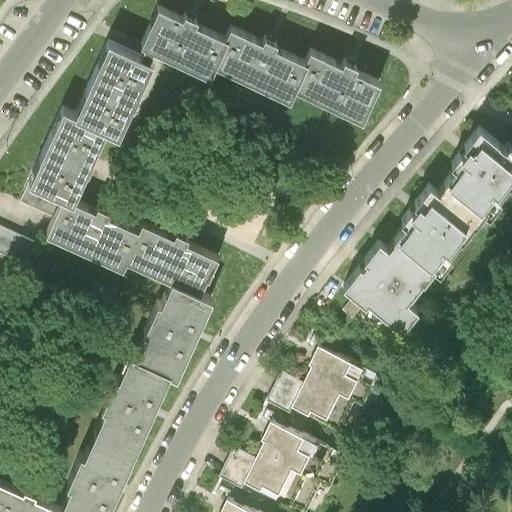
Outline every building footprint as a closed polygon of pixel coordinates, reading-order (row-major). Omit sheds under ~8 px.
[(226,36),(194,21),(196,17),(184,11),(181,16),(158,5),(140,43),(208,74),(213,63),(226,36)] [(305,58),(275,44),(277,40),(266,35),(264,40),(231,24),(226,36),(213,63),(286,98),(291,87),(305,58)] [(18,476),(17,480),(0,471),(0,511),(67,511),(71,505),(86,511),(94,511),(112,474),(146,400),(163,364),(174,369),(193,329),(209,293),(197,288),(213,254),(182,239),(184,234),(179,232),(172,228),(169,234),(139,220),(135,228),(102,212),(104,207),(98,204),(92,202),(90,206),(67,195),(83,159),(101,121),(113,126),(130,90),(145,58),(116,44),(105,39),(72,111),(57,104),(25,174),(60,190),(53,207),(49,214),(43,228),(118,263),(122,254),(168,276),(157,299),(151,296),(138,325),(142,327),(132,349),(124,345),(112,370),(107,367),(94,396),(98,397),(76,444),(72,442),(58,471),(61,473),(50,495),(29,485),(30,481),(18,476)] [(345,59),(343,65),(309,49),(305,58),(291,87),(362,120),(381,80),(356,68),(357,65),(345,59)] [(452,163),(443,174),(476,201),(499,173),(510,181),(511,178),(511,145),(506,140),(500,148),(474,126),(447,159),(452,163)] [(25,174),(14,198),(49,214),(53,207),(60,190),(25,174)] [(411,209),(393,230),(429,259),(476,201),(443,174),(434,185),(427,179),(405,205),(411,209)] [(0,219),(0,261),(17,270),(34,237),(0,219)] [(429,259),(393,230),(384,241),(375,234),(338,279),(358,296),(362,291),(383,309),(386,305),(397,315),(411,299),(402,291),(429,259)] [(318,338),(300,373),(281,364),(266,394),(286,404),(291,394),(323,410),(336,384),(347,389),(362,359),(318,338)] [(312,434),(263,412),(248,446),(231,438),(219,465),(234,473),(275,491),(290,459),(298,463),(312,434)] [(251,511),(256,505),(227,490),(214,511),(251,511)]
